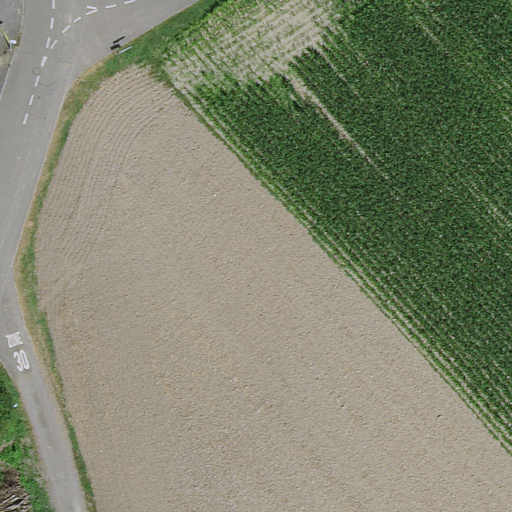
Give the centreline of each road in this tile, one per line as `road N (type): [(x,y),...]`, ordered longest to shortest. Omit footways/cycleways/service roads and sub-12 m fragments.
road 1 (residential): [(70,8),(0,195)]
road 2 (track): [(72,511),(0,335)]
